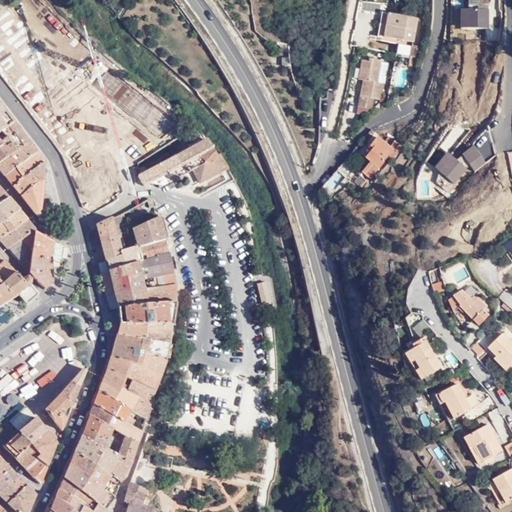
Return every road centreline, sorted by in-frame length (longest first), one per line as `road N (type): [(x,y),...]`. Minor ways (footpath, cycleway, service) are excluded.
road 1 (unknown): [(33,71),(135,170),(174,124),(70,34)]
road 2 (primary): [(300,200),(386,511)]
road 3 (primary): [(197,0),(253,91),(300,200)]
road 4 (residential): [(300,200),(328,159),(355,0)]
road 5 (secondary): [(39,511),(96,377),(98,324)]
road 6 (residential): [(422,282),(423,305),(511,415)]
road 7 (secondary): [(76,228),(45,145),(0,86)]
